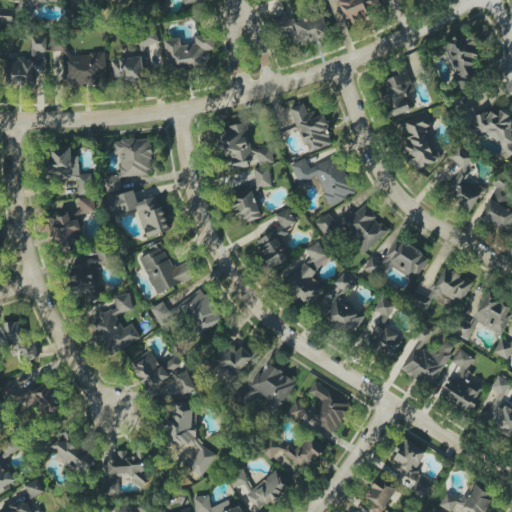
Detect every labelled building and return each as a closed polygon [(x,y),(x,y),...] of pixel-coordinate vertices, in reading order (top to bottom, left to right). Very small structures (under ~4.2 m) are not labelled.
[(383,8),(379,0),(336,0),(348,24),(383,8)] [(329,35),(321,12),(290,23),(286,13),(274,17),(281,38),(291,35),(295,46),(329,35)] [(163,40),(167,72),(209,67),(207,51),(214,50),(213,34),(194,37),(195,43),(181,45),(181,38),(163,40)] [(158,44),(157,36),(140,37),(141,46),(158,44)] [(446,85),(471,91),(481,42),(456,36),(446,85)] [(32,37),(31,58),(6,58),(5,85),(34,86),(35,75),(46,75),(46,58),(36,58),(36,52),(46,52),(46,38),(32,37)] [(64,87),(101,85),(100,74),(106,74),(105,54),(67,55),(67,37),(51,38),(51,52),(63,51),(64,87)] [(144,82),(143,58),(112,59),(113,83),(144,82)] [(414,90),(405,66),(397,69),(399,75),(386,79),(389,90),(381,93),(390,118),(410,110),(404,94),(414,90)] [(511,157),(511,136),(511,134),(511,133),(511,124),(509,110),(476,117),(472,96),(458,99),(466,137),(488,132),(491,142),(499,140),(503,159),(511,157)] [(323,115),(316,117),(314,111),(307,113),(304,104),(292,108),(305,153),(333,145),(323,115)] [(402,122),(409,143),(403,145),(412,170),(439,161),(428,129),(432,127),(427,113),(402,122)] [(271,147),(252,150),(247,123),(223,128),(231,170),(274,162),(271,147)] [(120,177),(152,175),(150,138),(113,140),(114,155),(119,154),(120,177)] [(469,212),(482,194),(462,179),(476,160),(458,147),(449,158),(463,169),(444,193),(469,212)] [(77,178),(77,194),(92,194),(91,173),(79,174),(79,156),(71,156),(71,149),(48,150),(49,179),(77,178)] [(290,165),(299,185),(316,177),(329,206),(356,194),(338,155),(310,168),(305,158),(290,165)] [(254,169),(256,188),(271,187),(269,167),(254,169)] [(508,235),(511,228),(511,208),(506,206),(511,194),(511,180),(499,173),(492,185),(496,187),(478,219),(508,235)] [(106,192),(121,190),(119,175),(104,177),(106,192)] [(240,224),(261,218),(252,187),(231,193),(240,224)] [(169,232),(159,196),(137,202),(134,190),(107,198),(112,216),(138,210),(145,238),(169,232)] [(95,212),(93,197),(79,199),(81,213),(95,212)] [(388,232),(376,218),(378,216),(366,203),(353,215),(350,212),(337,224),(328,213),(315,224),(328,239),(340,228),(364,254),(388,232)] [(268,269),(293,259),(289,249),(284,251),(278,237),(285,234),(282,228),(295,223),(290,209),(275,215),(280,228),(256,237),(268,269)] [(78,231),(76,212),(53,214),(57,250),(78,248),(76,231),(78,231)] [(416,280),(429,258),(397,238),(383,260),(416,280)] [(305,264),(315,272),(329,254),(314,242),(306,252),(311,256),(305,264)] [(68,267),(80,305),(102,298),(92,267),(112,261),(108,247),(96,251),(98,258),(68,267)] [(156,294),(195,276),(188,261),(173,268),(163,247),(139,258),(156,294)] [(378,277),(385,265),(371,257),(364,269),(378,277)] [(311,277),(315,272),(302,263),(284,287),(310,306),(324,286),(311,277)] [(429,298),(416,291),(409,304),(426,312),(432,298),(438,301),(441,294),(461,304),(472,283),(444,269),(429,298)] [(334,281),(343,292),(356,280),(347,270),(334,281)] [(180,310),(205,333),(222,316),(197,292),(180,310)] [(450,330),(467,340),(477,324),(499,337),(511,316),(511,305),(489,292),(469,325),(458,318),(450,330)] [(141,339),(132,323),(123,329),(116,316),(125,311),(133,310),(130,293),(114,296),(116,309),(96,313),(97,319),(89,324),(92,337),(100,335),(111,356),(141,339)] [(378,325),(384,327),(394,303),(381,297),(375,311),(383,314),(378,325)] [(353,335),(363,318),(336,301),(325,318),(353,335)] [(173,319),(164,302),(151,308),(160,326),(173,319)] [(0,346),(15,344),(16,352),(22,351),(23,358),(36,356),(33,342),(24,343),(20,320),(0,323),(0,346)] [(443,342),(453,348),(429,385),(403,368),(421,341),(412,335),(419,324),(433,332),(422,349),(429,353),(438,349),(443,342)] [(398,343),(395,342),(398,334),(375,326),(367,348),(393,357),(398,343)] [(511,339),(510,343),(501,339),(494,353),(508,360),(511,351),(511,339)] [(232,379),(253,359),(242,347),(238,351),(230,343),(213,359),(232,379)] [(469,413),(486,384),(465,372),(474,358),(459,349),(452,362),(457,366),(439,396),(469,413)] [(194,390),(178,356),(158,366),(152,352),(131,362),(145,390),(173,377),(182,395),(194,390)] [(296,383),(267,363),(247,392),(239,387),(232,398),(245,407),(255,392),(268,401),(261,410),(273,418),(296,383)] [(511,437),(511,409),(500,404),(511,382),(497,376),(491,389),(499,393),(484,424),(511,437)] [(22,390),(31,417),(59,407),(49,380),(22,390)] [(295,400),(288,414),(334,436),(351,402),(314,383),(308,394),(321,400),(316,410),(295,400)] [(216,454),(196,441),(196,404),(186,404),(184,402),(172,402),(172,421),(164,421),(164,430),(169,433),(169,444),(192,444),(199,449),(188,467),(202,477),(216,454)] [(52,462),(89,473),(95,453),(77,448),(80,439),(60,433),(52,462)] [(0,445),(5,454),(0,456),(0,491),(17,482),(3,459),(20,449),(13,437),(0,443),(0,445)] [(302,471),(325,451),(312,437),(295,451),(289,444),(283,449),(273,438),(263,446),(282,467),(291,459),(302,471)] [(426,450),(403,439),(390,468),(414,479),(409,490),(425,497),(433,479),(416,471),(426,450)] [(101,496),(120,495),(119,484),(143,482),(143,475),(146,475),(144,449),(136,449),(136,456),(107,458),(108,476),(100,476),(101,496)] [(251,511),(254,511),(257,511),(266,504),(274,501),(288,491),(291,490),(290,486),(278,470),(276,471),(252,490),(243,469),(229,475),(233,485),(244,500),(246,505),(251,511)] [(383,511),(397,488),(377,477),(366,498),(375,503),(371,511),(372,511),(383,511)] [(32,511),(37,510),(32,498),(44,492),(38,479),(24,485),(31,501),(28,502),(32,511)] [(446,492),(439,506),(451,511),(463,511),(465,509),(469,511),(486,511),(494,496),(474,486),(468,498),(463,496),(461,500),(446,492)] [(242,511),(242,506),(230,508),(229,502),(211,505),(209,495),(193,497),(195,511),(242,511)] [(2,508),(3,511),(39,511),(40,511),(35,511),(29,511),(26,501),(2,508)]
